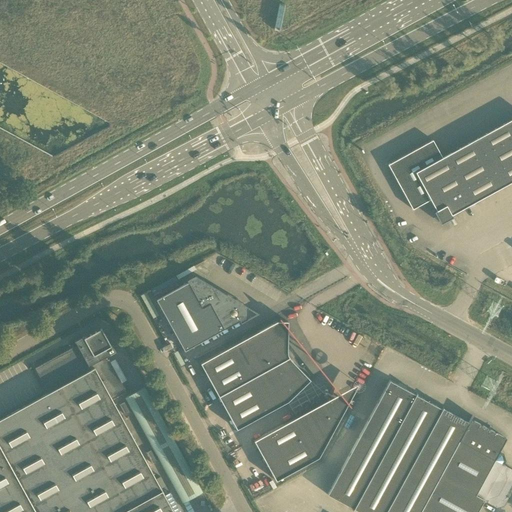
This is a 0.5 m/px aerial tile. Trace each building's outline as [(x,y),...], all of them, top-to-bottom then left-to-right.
[(427,143),(388,165),(412,209),(430,200),(436,210),(434,212),(436,216),(439,215),(447,217),(449,220),(453,217),(452,215),(511,181),(511,119),(437,161),(427,143)] [(246,309),(198,280),(190,284),(189,282),(156,300),(184,351),(246,317),(246,309)] [(290,359),(288,356),(288,354),(287,353),(288,322),(277,321),(200,363),(237,430),(288,402),(310,380),(291,360),(290,359)] [(48,393),(0,419),(0,511),(173,511),(110,397),(125,389),(107,356),(116,351),(112,345),(111,346),(110,344),(109,345),(107,341),(108,341),(107,339),(106,340),(104,336),(105,335),(104,334),(103,334),(102,333),(87,341),(86,339),(87,339),(86,337),(84,338),(83,336),(75,341),(77,345),(35,368),(48,393)] [(354,509),(416,395),(417,393),(416,393),(415,395),(389,380),(327,495),(353,509),(352,511),(353,511),(354,509)] [(183,503),(202,492),(144,387),(125,398),(183,503)] [(386,511),(442,409),(443,408),(443,407),(442,409),(416,395),(354,509),(359,511),(386,511)] [(319,458),(346,407),(330,399),(254,441),(276,481),(319,458)] [(124,413),(129,410),(124,402),(119,404),(124,413)] [(419,511),(468,423),(442,409),(386,511),(419,511)] [(473,416),(472,416),(468,423),(419,511),(477,511),(484,501),(497,508),(504,506),(511,490),(511,469),(501,464),(503,461),(501,455),(498,453),(506,438),(492,430),(490,426),(485,427),(471,419),(473,416)]
